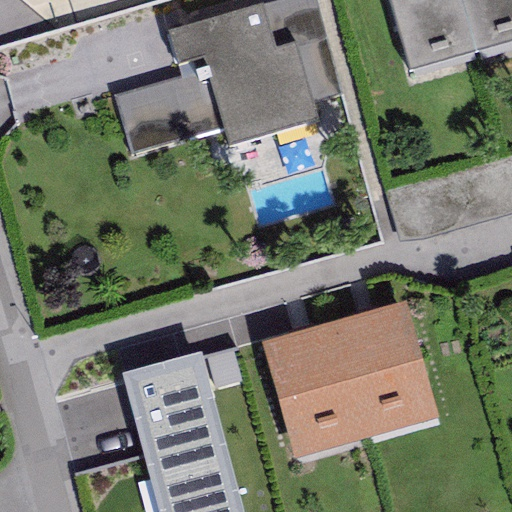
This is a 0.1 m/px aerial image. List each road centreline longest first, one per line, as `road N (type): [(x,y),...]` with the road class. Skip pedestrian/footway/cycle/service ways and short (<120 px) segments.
road 1 (unknown): [(17,362),(511,211)]
road 2 (residential): [(57,511),(0,295)]
